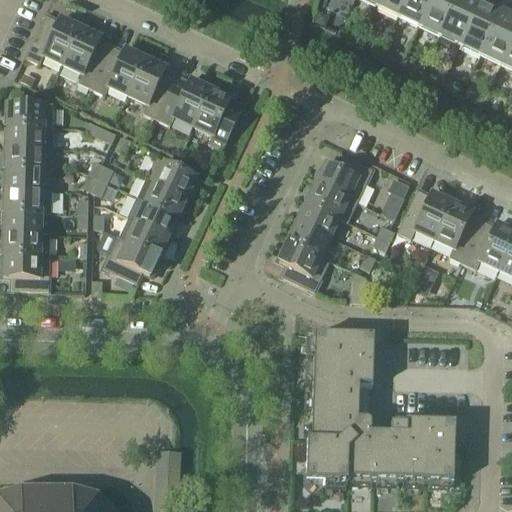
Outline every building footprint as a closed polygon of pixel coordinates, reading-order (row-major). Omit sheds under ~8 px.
[(376,10),(381,0),(356,0),(356,1),(376,10)] [(397,20),(406,0),(381,0),(376,10),(397,20)] [(418,30),(431,0),(406,0),(397,20),(418,30)] [(438,40),(456,0),(431,0),(418,30),(438,40)] [(459,49),(479,7),(462,0),(456,0),(438,40),(459,49)] [(480,59),(499,17),(479,7),(459,49),(480,59)] [(500,69),(511,43),(511,23),(499,17),(480,59),(500,69)] [(62,69),(80,30),(69,25),(68,27),(58,22),(56,26),(44,20),(24,63),(38,70),(43,61),(62,69)] [(90,94),(110,51),(99,46),(101,42),(91,38),(92,35),(80,30),(62,69),(81,78),(76,87),(90,94)] [(511,74),(511,43),(500,69),(511,74)] [(127,100),(145,61),(134,55),(133,57),(123,53),(121,56),(110,51),(90,94),(104,100),(108,91),(127,100)] [(155,125),(175,82),(164,76),(166,73),(156,68),(157,66),(145,61),(127,100),(146,109),(142,118),(155,125)] [(24,77),(21,85),(29,89),(33,81),(24,77)] [(192,131),(211,91),(199,86),(198,88),(188,83),(186,87),(175,82),(155,125),(169,131),(173,122),(192,131)] [(211,91),(192,131),(211,140),(207,149),(221,156),(241,113),(229,107),(231,103),(221,99),(222,97),(211,91)] [(7,130),(52,131),(53,109),(19,108),(19,106),(6,105),(5,121),(8,122),(7,130)] [(97,142),(101,133),(88,127),(84,136),(97,142)] [(52,153),(52,131),(7,130),(7,139),(5,139),(4,152),(52,153)] [(114,139),(103,134),(101,133),(97,142),(110,148),(114,139)] [(115,151),(113,155),(120,158),(126,145),(120,142),(119,142),(115,151)] [(51,175),(52,153),(4,152),(4,165),(6,165),(6,173),(51,175)] [(313,187),(356,207),(371,175),(338,159),(332,171),(325,168),(321,176),(319,175),(313,187)] [(145,183),(188,203),(193,191),(191,190),(195,182),(154,162),(145,183)] [(103,171),(100,170),(93,166),(87,179),(97,184),(103,171)] [(112,175),(105,172),(103,171),(97,184),(106,188),(112,175)] [(50,196),(51,175),(6,173),(6,182),(3,182),(3,195),(50,196)] [(91,197),(97,184),(87,179),(81,192),(91,197)] [(182,214),(188,203),(145,183),(135,202),(176,221),(180,213),(182,214)] [(100,201),(106,188),(97,184),(91,197),(100,201)] [(393,184),(387,196),(402,202),(407,191),(393,184)] [(347,227),(356,207),(313,187),(308,198),(310,199),(306,207),(347,227)] [(50,218),(50,196),(3,195),(3,208),(5,208),(5,217),(50,218)] [(433,244),(451,204),(440,199),(439,201),(429,197),(427,200),(416,195),(396,238),(410,244),(414,235),(433,244)] [(173,229),(176,221),(135,202),(126,222),(169,242),(175,230),(173,229)] [(76,218),(87,219),(87,204),(77,204),(76,218)] [(461,268),(481,226),(470,220),(472,217),(462,212),(463,210),(451,204),(433,244),(452,253),(448,262),(461,268)] [(346,227),(347,227),(306,207),(302,215),(300,214),(295,226),(329,242),(338,223),(346,227)] [(50,219),(50,218),(5,217),(5,225),(2,225),(2,238),(40,239),(40,218),(50,219)] [(86,233),(87,219),(76,218),(76,233),(86,233)] [(93,220),(92,234),(102,234),(103,220),(93,220)] [(164,254),(169,242),(126,222),(135,226),(126,245),(118,241),(158,260),(162,253),(164,254)] [(320,261),(329,242),(295,226),(289,238),(291,239),(288,247),(328,266),(329,265),(320,261)] [(498,275),(511,244),(511,232),(505,230),(504,232),(494,227),(493,231),(481,226),(461,268),(475,275),(479,266),(498,275)] [(393,237),(388,235),(380,231),(376,240),(389,246),(393,237)] [(1,251),(4,251),(4,260),(49,261),(49,239),(40,239),(2,238),(1,251)] [(384,256),(389,246),(376,240),(371,250),(384,256)] [(154,268),(158,260),(118,241),(102,274),(136,289),(141,277),(151,282),(156,269),(154,268)] [(511,244),(498,275),(511,281),(511,244)] [(313,298),(328,266),(288,247),(284,254),(282,253),(276,266),(285,270),(280,282),(313,298)] [(75,262),(85,262),(86,248),(75,248),(75,262)] [(368,276),(374,263),(365,259),(359,272),(368,276)] [(11,296),(48,297),(49,261),(4,260),(3,269),(1,268),(1,282),(11,282),(11,296)] [(364,308),(365,283),(353,277),(349,286),(348,308),(364,308)] [(91,285),(90,299),(100,300),(101,286),(91,285)] [(386,298),(386,306),(400,307),(400,298),(386,298)] [(369,426),(365,424),(357,424),(358,390),(371,391),(373,341),(313,339),(310,445),(306,445),(305,469),(305,486),(322,486),(346,487),(346,484),(452,487),(454,427),(405,426),(405,422),(390,422),(389,439),(370,438),(370,430),(369,426)] [(20,493),(0,498),(0,511),(109,511),(97,500),(71,493),(20,493)]
